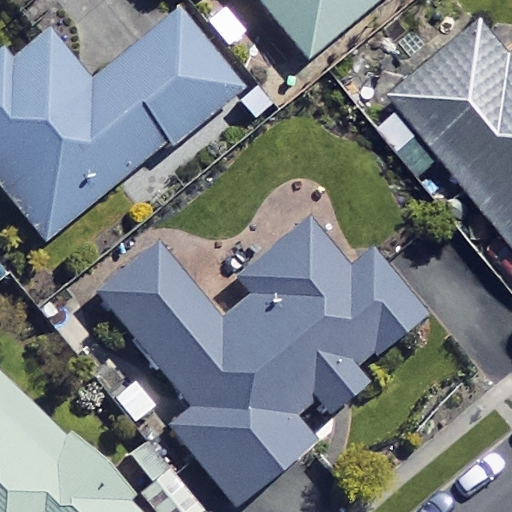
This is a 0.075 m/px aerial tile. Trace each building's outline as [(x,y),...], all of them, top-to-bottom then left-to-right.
[(248,0),(295,56),(362,0),(248,0)] [(226,82),(168,9),(79,81),(28,19),(0,41),(0,199),(31,238),(226,82)] [(511,50),(510,52),(481,17),(386,95),(511,248),(511,50)] [(351,97),(319,65),(290,94),(323,126),(351,97)] [(336,261),(298,213),(227,269),(245,292),(208,321),(143,239),(83,287),(180,408),(158,425),(220,502),(322,420),(314,410),(353,378),(343,364),(409,312),(356,245),(336,261)] [(131,511),(0,386),(0,511),(131,511)]
